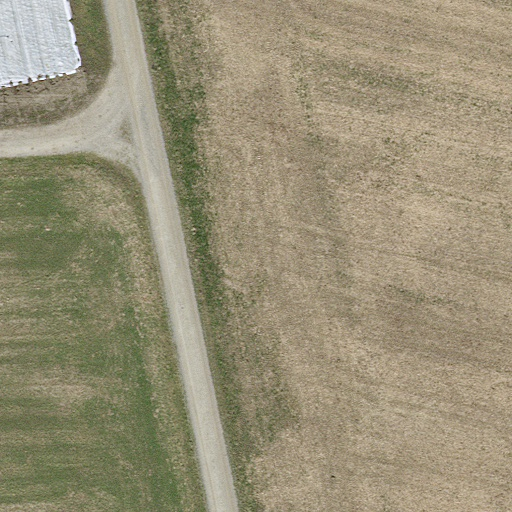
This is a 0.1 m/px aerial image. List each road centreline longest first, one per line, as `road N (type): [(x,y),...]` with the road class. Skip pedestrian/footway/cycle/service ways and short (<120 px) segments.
road 1 (track): [(119,0),(224,511)]
road 2 (track): [(0,148),(147,143)]
